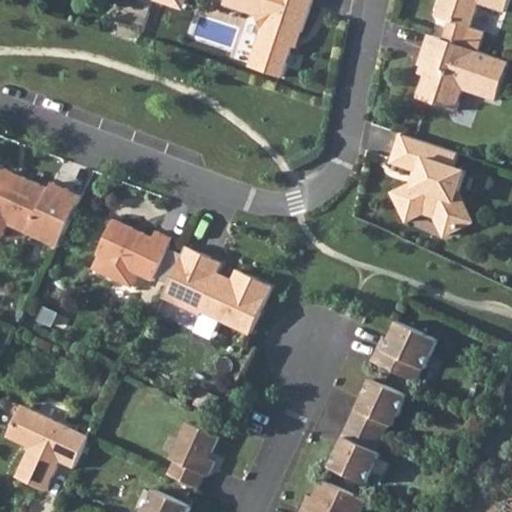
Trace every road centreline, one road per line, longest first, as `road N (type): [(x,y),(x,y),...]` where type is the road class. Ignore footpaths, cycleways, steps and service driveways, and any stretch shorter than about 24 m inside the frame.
road 1 (residential): [(0,106),(247,195),(294,197),(345,156),(378,0)]
road 2 (residential): [(250,511),(302,396),(310,348)]
